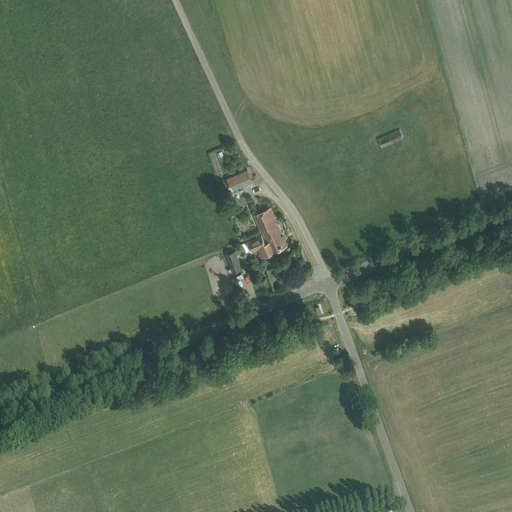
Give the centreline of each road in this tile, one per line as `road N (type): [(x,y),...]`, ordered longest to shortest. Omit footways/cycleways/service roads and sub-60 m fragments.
road 1 (tertiary): [(0,413),(326,283)]
road 2 (unclassified): [(326,283),(294,213),(246,153),(175,0)]
road 3 (unclassified): [(410,511),(326,283)]
road 4 (tertiary): [(326,283),(511,210)]
